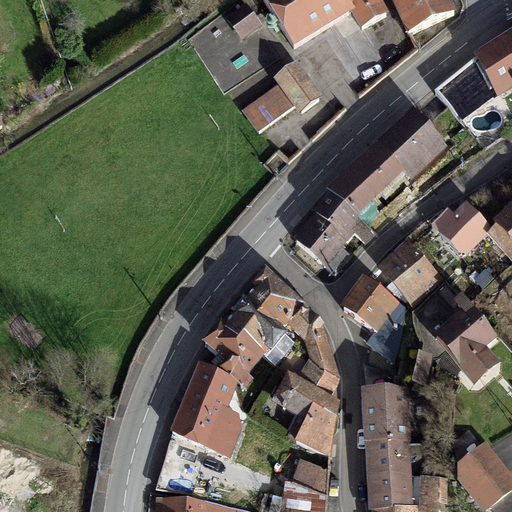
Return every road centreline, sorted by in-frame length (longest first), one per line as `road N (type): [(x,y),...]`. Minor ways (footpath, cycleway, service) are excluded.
road 1 (tertiary): [(255,238),(357,132),(487,16)]
road 2 (tertiary): [(123,511),(142,421),(167,363),(198,306),(255,238)]
road 3 (residential): [(324,305),(392,231),(511,150)]
road 4 (residential): [(355,511),(351,363),(324,305)]
